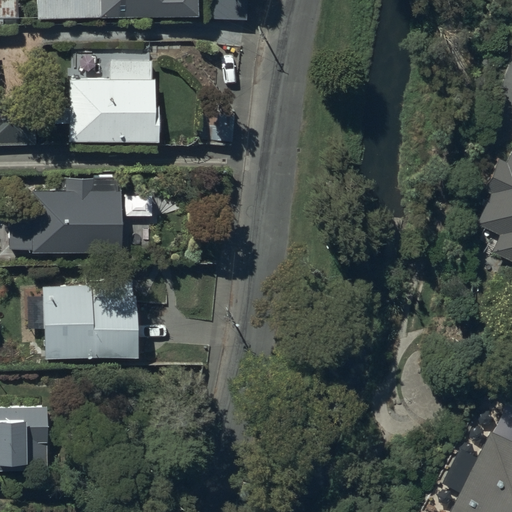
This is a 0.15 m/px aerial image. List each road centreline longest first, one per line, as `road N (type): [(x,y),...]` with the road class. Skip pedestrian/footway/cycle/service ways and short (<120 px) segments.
road 1 (unclassified): [(278,153),(212,511)]
road 2 (residential): [(0,158),(278,153)]
road 3 (unclassified): [(309,0),(278,153)]
